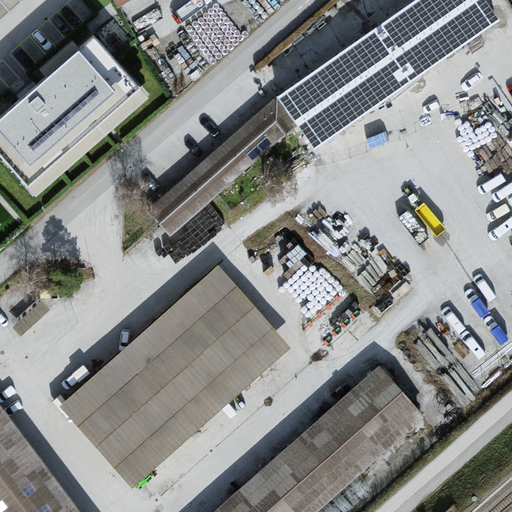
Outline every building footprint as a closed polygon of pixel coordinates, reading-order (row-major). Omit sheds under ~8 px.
[(0,0),(0,18),(20,0),(0,0)] [(417,0),(278,99),(309,135),(481,14),(471,0),(417,0)] [(89,30),(0,108),(0,159),(30,194),(145,93),(89,30)] [(309,135),(278,99),(144,214),(166,239),(276,144),(285,155),(309,135)] [(219,267),(62,407),(133,487),(290,346),(219,267)] [(214,511),(315,511),(423,418),(379,368),(214,511)] [(0,511),(78,511),(0,409),(0,511)]
